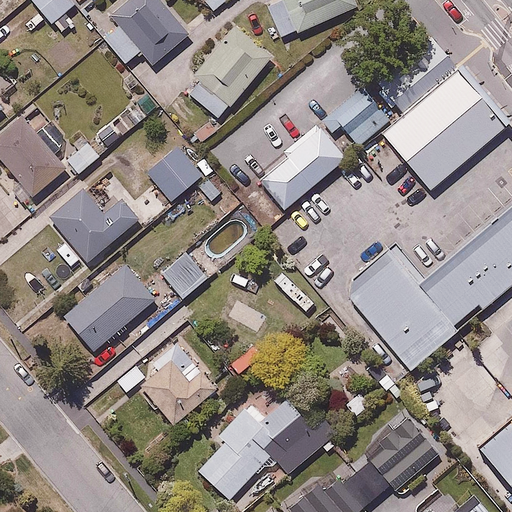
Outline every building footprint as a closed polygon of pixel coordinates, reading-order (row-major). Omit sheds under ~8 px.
[(76,0),(32,0),(62,34),(77,21),(68,10),(78,2),(76,0)] [(188,35),(163,0),(120,0),(93,20),(124,64),(142,51),(150,62),(188,35)] [(266,0),(280,34),(357,2),(356,0),(266,0)] [(217,118),(273,53),(235,22),(180,87),(217,118)] [(398,111),(453,67),(427,36),(372,78),(398,111)] [(505,126),(453,67),(398,111),(379,127),(430,189),(505,126)] [(362,83),(321,117),(334,132),(342,125),(356,142),(389,114),(362,83)] [(21,110),(0,127),(0,157),(32,196),(66,168),(52,150),(65,139),(47,117),(35,127),(21,110)] [(284,209),(346,156),(316,120),(280,151),(285,157),(258,179),(284,209)] [(83,135),(63,154),(83,175),(103,156),(83,135)] [(180,143),(148,170),(173,201),(206,173),(180,143)] [(84,183),(48,213),(87,260),(135,222),(143,231),(173,207),(156,185),(131,205),(120,192),(103,206),(84,183)] [(406,364),(511,276),(511,197),(418,276),(395,248),(345,290),(406,364)] [(208,274),(184,248),(158,272),(182,298),(208,274)] [(157,298),(126,261),(64,312),(95,350),(157,298)] [(269,276),(250,263),(230,293),(250,306),(269,276)] [(219,384),(178,339),(150,364),(156,371),(139,386),(174,425),(219,384)] [(231,501),(275,459),(288,472),(336,426),(324,413),(315,422),(287,392),(265,413),(253,400),(218,434),(226,441),(199,467),(231,501)] [(511,405),(474,438),(511,482),(511,405)] [(384,448),(370,460),(390,483),(397,491),(443,452),(407,411),(375,438),(384,448)] [(333,470),(291,506),(295,511),(357,511),(390,483),(370,460),(343,482),(333,470)] [(454,511),(490,511),(475,494),(454,511)]
